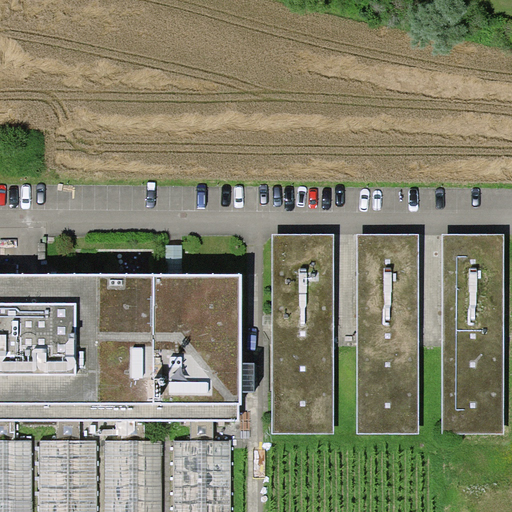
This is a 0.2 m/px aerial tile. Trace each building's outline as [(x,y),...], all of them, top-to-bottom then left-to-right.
[(280,437),(335,437),(335,244),(280,244),(280,437)] [(365,437),(420,437),(420,244),(365,244),(365,437)] [(450,437),(505,437),(505,244),(450,244),(450,437)] [(238,365),(238,313),(238,278),(0,277),(0,422),(12,422),(55,422),(77,422),(120,422),(142,422),(189,422),(211,422),(236,422),(236,408),(237,408),(237,406),(238,406),(238,395),(252,395),(252,365),(238,365)] [(12,442),(12,422),(0,422),(0,511),(29,511),(29,442),(12,442)] [(77,442),(77,422),(55,422),(55,442),(38,442),(37,511),(94,511),(94,442),(77,442)] [(142,442),(142,422),(120,422),(120,442),(103,442),(102,511),(159,511),(159,442),(142,442)] [(211,442),(211,422),(189,422),(189,442),(171,442),(171,511),(227,511),(228,442),(211,442)]
